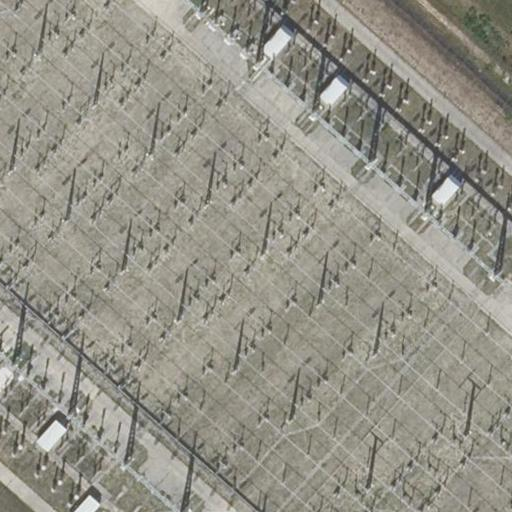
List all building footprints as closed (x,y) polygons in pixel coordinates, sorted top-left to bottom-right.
[(292,38),(282,29),(259,55),(269,64),(292,38)] [(354,84),(342,73),(321,97),(333,108),(354,84)] [(467,185),(454,174),(433,196),(446,208),(467,185)] [(69,430),(58,420),(42,438),(53,448),(69,430)] [(96,511),(103,505),(92,495),(76,511),(96,511)]
